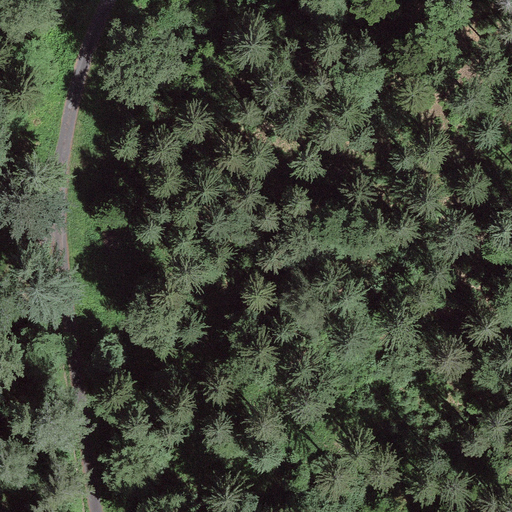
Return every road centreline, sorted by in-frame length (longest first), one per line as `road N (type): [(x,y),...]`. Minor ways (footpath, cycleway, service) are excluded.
road 1 (track): [(98,511),(66,286),(67,181),(89,49),(113,0)]
road 2 (track): [(67,181),(511,183)]
road 3 (track): [(78,110),(0,264)]
